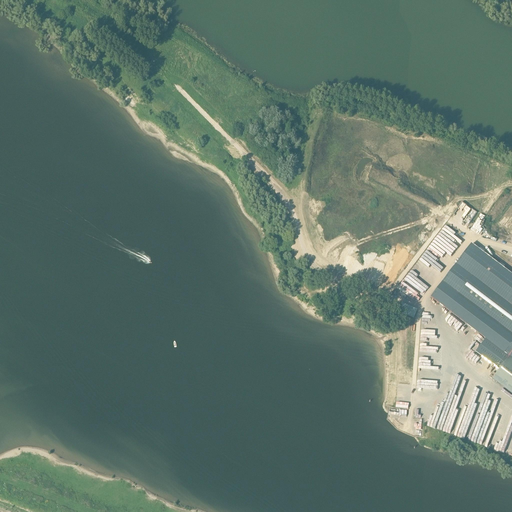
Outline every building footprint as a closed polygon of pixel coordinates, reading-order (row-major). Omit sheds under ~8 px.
[(459,240),(461,236),(445,225),(440,233),(459,247),(463,242),(459,240)] [(511,275),(472,244),(431,298),(486,339),(476,352),(500,370),(497,374),(493,372),(489,377),(493,380),(511,394),(511,275)] [(436,266),(439,263),(424,252),(413,267),(420,273),(417,278),(430,287),(442,270),(436,266)] [(398,312),(414,318),(417,310),(401,304),(398,312)] [(446,315),(443,319),(454,327),(458,322),(460,324),(462,322),(447,310),(444,314),(446,315)] [(427,344),(420,344),(420,355),(440,356),(440,348),(427,347),(427,344)] [(427,426),(437,429),(451,386),(449,385),(450,382),(443,379),(427,426)] [(466,400),(468,400),(471,393),(463,391),(462,393),(461,393),(459,399),(461,399),(460,400),(465,402),(466,400)] [(483,399),(477,418),(479,419),(478,424),(477,424),(476,426),(479,427),(480,422),(483,423),(488,408),(486,407),(488,401),(483,399)]
